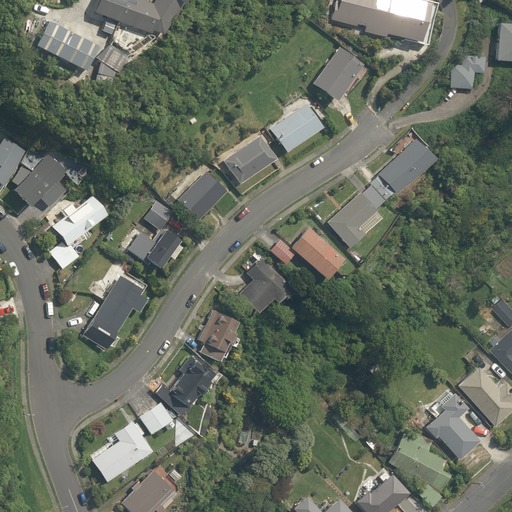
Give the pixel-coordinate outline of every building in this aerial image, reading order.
[(424,45),(434,3),(421,0),(387,0),(385,8),(372,5),(373,0),(337,0),(336,0),(333,0),(328,21),(354,27),(355,24),(363,26),(362,31),(424,45)] [(93,44),(31,14),(24,29),(36,34),(30,46),(80,70),(93,44)] [(494,61),(511,62),(511,24),(496,23),(494,61)] [(311,85),(334,102),(361,65),(338,48),(311,85)] [(447,87),(470,89),(471,73),(482,74),(484,57),(460,55),(459,65),(449,64),(447,87)] [(297,102),(306,96),(299,87),(290,93),(297,102)] [(268,128),(284,152),(320,128),(304,104),(268,128)] [(221,161),(237,184),(274,158),(258,135),(221,161)] [(0,174),(18,149),(0,136),(0,174)] [(369,182),(384,199),(391,193),(391,194),(431,158),(413,138),(374,173),(376,176),(369,182)] [(31,194),(43,206),(63,187),(66,190),(84,173),(53,139),(1,188),(19,206),(31,194)] [(174,200),(194,220),(224,192),(204,171),(174,200)] [(325,222),(347,247),(363,233),(357,227),(375,211),(374,209),(383,200),(369,185),(359,194),(358,192),(325,222)] [(105,215),(90,196),(73,209),(69,204),(59,211),(63,216),(50,226),(65,245),(105,215)] [(289,248),(325,280),(343,259),(307,227),(289,248)] [(144,258),(157,268),(178,240),(162,229),(152,242),(138,232),(125,249),(141,261),(144,258)] [(267,251),(283,265),(293,252),(278,239),(267,251)] [(65,248),(60,242),(47,252),(63,272),(68,268),(66,264),(77,256),(68,245),(65,248)] [(260,255),(255,250),(250,255),(255,260),(260,255)] [(236,294),(253,312),(268,298),(272,302),(287,287),(259,258),(244,273),(251,280),(236,294)] [(80,335),(103,349),(129,308),(137,313),(146,299),(138,294),(141,290),(118,275),(80,335)] [(493,309),(510,327),(511,324),(511,308),(504,299),(493,309)] [(236,321),(209,309),(196,339),(202,342),(197,352),(216,360),(223,343),(232,347),(236,338),(230,336),(236,321)] [(511,331),(492,350),(511,371),(511,331)] [(210,375),(187,356),(175,370),(179,373),(166,389),(160,384),(153,393),(178,414),(195,394),(198,397),(203,391),(201,389),(207,382),(205,380),(210,375)] [(455,385),(493,427),(511,409),(511,406),(507,402),(511,397),(511,391),(502,382),(494,389),(474,367),(455,385)] [(458,460),(477,441),(454,418),(465,407),(450,393),(448,395),(445,392),(429,408),(435,414),(421,427),(433,439),(435,437),(458,460)] [(387,401),(383,396),(375,403),(380,408),(387,401)] [(137,417),(148,434),(170,420),(159,402),(137,417)] [(190,433),(180,420),(164,432),(175,446),(190,433)] [(89,460),(105,482),(150,451),(129,421),(112,433),(117,441),(89,460)] [(371,450),(377,444),(369,436),(377,429),(369,421),(358,432),(364,438),(362,440),(371,450)] [(386,463),(440,490),(448,475),(439,470),(444,460),(425,450),(430,441),(404,427),(386,463)] [(119,503),(128,511),(151,511),(172,491),(151,470),(137,484),(135,482),(129,488),(131,491),(119,503)] [(353,502),(363,511),(386,511),(407,493),(388,474),(368,493),(366,490),(353,502)] [(415,494),(430,508),(439,497),(425,483),(415,494)] [(290,509),(292,511),(349,511),(335,497),(319,511),(303,495),(290,509)]
